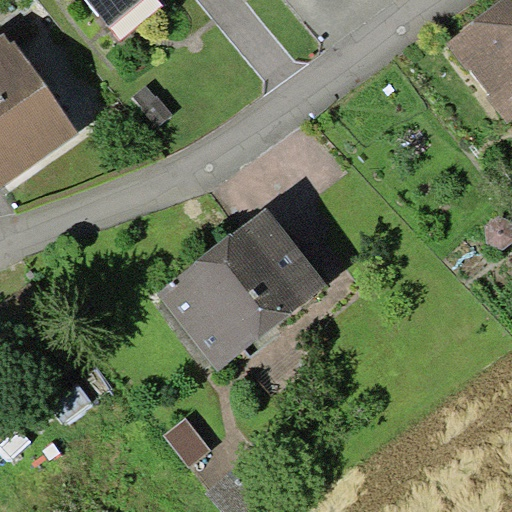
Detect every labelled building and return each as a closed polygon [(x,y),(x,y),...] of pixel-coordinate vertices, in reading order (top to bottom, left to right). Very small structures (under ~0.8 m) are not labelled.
[(139,0),(89,0),(110,25),(139,0)] [(511,0),(504,0),(447,43),(506,122),(511,117),(511,0)] [(10,44),(3,34),(0,36),(0,188),(78,134),(15,41),(10,44)] [(160,292),(218,370),(331,286),(268,207),(160,292)] [(212,450),(188,417),(165,434),(189,467),(212,450)]
